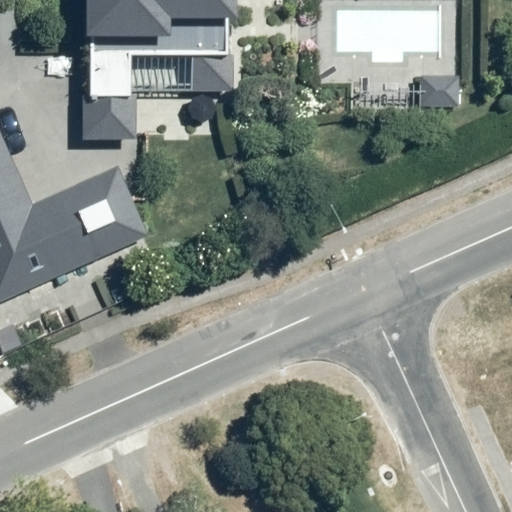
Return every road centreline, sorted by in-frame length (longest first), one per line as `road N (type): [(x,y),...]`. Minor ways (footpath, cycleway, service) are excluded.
road 1 (tertiary): [(371,292),(0,458)]
road 2 (tertiary): [(0,434),(371,292)]
road 3 (residential): [(460,511),(371,292)]
road 4 (tertiary): [(511,229),(371,292)]
